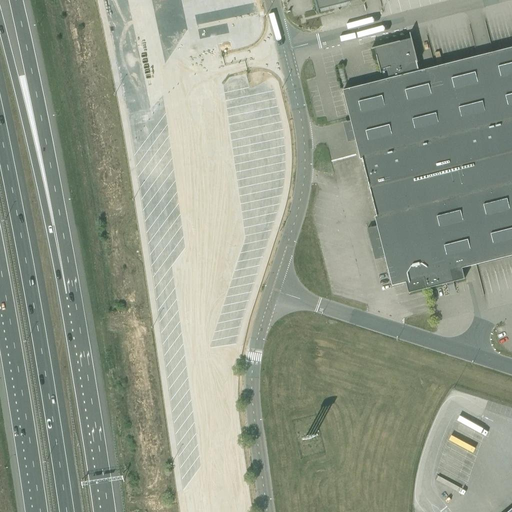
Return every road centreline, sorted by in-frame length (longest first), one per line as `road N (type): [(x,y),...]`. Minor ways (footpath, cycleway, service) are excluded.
road 1 (motorway): [(65,511),(0,134)]
road 2 (motorway): [(63,297),(55,197),(15,0)]
road 3 (motorway): [(63,297),(0,20)]
road 4 (unclassified): [(511,368),(271,291)]
road 5 (tertiary): [(283,51),(305,142),(301,199),(271,291)]
road 6 (motorway): [(0,276),(39,511)]
road 7 (tertiary): [(271,291),(253,376),(266,511)]
road 8 (motorway): [(97,511),(63,297)]
road 9 (unclassified): [(283,51),(487,0)]
